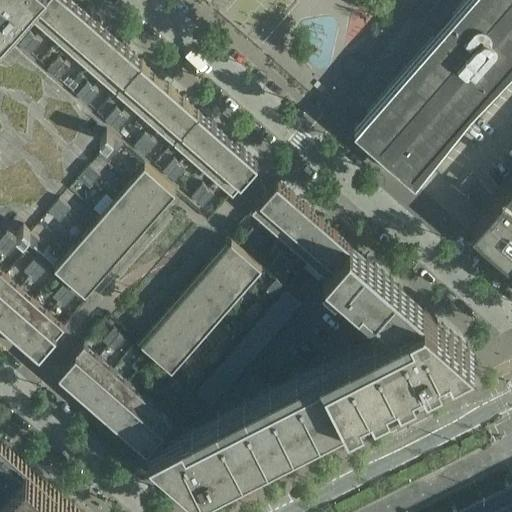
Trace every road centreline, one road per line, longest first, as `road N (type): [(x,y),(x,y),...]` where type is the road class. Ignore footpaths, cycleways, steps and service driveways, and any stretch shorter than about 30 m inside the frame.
road 1 (residential): [(411,238),(137,0)]
road 2 (secondary): [(511,400),(292,511)]
road 3 (residential): [(151,511),(0,379)]
road 4 (unclassified): [(511,125),(411,238)]
road 5 (residential): [(511,326),(411,238)]
